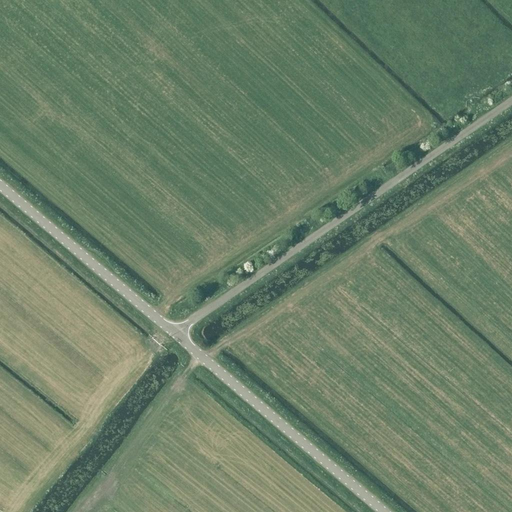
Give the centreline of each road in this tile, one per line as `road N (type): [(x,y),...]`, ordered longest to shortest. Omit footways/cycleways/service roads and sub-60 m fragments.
road 1 (unclassified): [(175,333),(511,104)]
road 2 (tertiary): [(384,511),(175,333)]
road 3 (tertiary): [(175,333),(0,184)]
